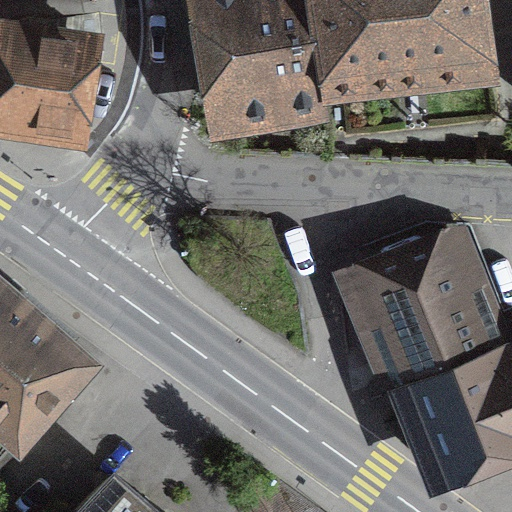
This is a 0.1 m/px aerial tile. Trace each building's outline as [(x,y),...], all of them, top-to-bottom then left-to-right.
[(312,0),(190,0),(205,128),(325,114),(322,90),(312,0)] [(487,0),(312,0),(322,90),(495,70),(487,0)] [(121,28),(7,16),(0,85),(0,133),(108,145),(121,28)] [(450,244),(342,288),(382,391),(395,386),(495,345),(450,244)] [(0,285),(0,421),(20,439),(87,362),(0,285)] [(511,445),(511,385),(502,360),(495,345),(395,386),(398,394),(405,391),(440,475),(511,445)] [(511,356),(502,360),(511,385),(511,356)] [(289,511),(272,484),(244,501),(250,511),(289,511)] [(121,511),(99,493),(82,511),(121,511)]
